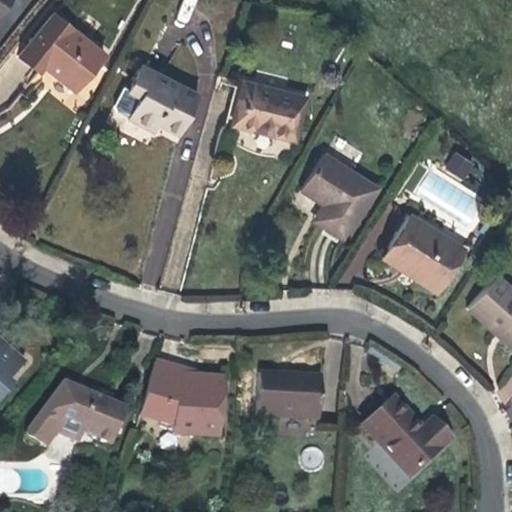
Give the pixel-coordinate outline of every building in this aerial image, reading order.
[(54,75),(73,90),(102,54),(52,13),(18,56),(38,72),(44,65),(55,73),(54,75)] [(177,134),(197,95),(138,66),(126,90),(138,96),(127,118),(152,131),(156,123),(177,134)] [(223,128),(232,125),(242,82),(236,80),(223,128)] [(232,125),(292,140),(303,97),(242,82),(232,125)] [(464,178),(473,164),(455,153),(446,167),(464,178)] [(376,188),(321,154),(298,190),(322,205),(330,210),(320,225),(343,240),(376,188)] [(312,220),(320,225),(330,210),(322,205),(312,220)] [(407,215),(386,249),(420,270),(415,279),(436,292),(462,250),(407,215)] [(420,270),(386,249),(381,257),(415,279),(420,270)] [(511,290),(495,275),(465,308),(511,349),(511,290)] [(0,399),(4,394),(0,390),(0,379),(2,378),(6,382),(7,381),(24,362),(0,341),(0,399)] [(222,378),(198,376),(190,375),(190,371),(183,369),(182,370),(154,362),(138,415),(171,424),(172,433),(218,437),(222,378)] [(317,420),(320,376),(257,372),(255,416),(317,420)] [(12,386),(7,381),(6,382),(2,378),(0,379),(0,390),(4,394),(12,386)] [(91,394),(62,381),(25,431),(24,434),(26,438),(45,447),(56,433),(79,442),(82,433),(110,445),(125,408),(109,401),(111,395),(98,390),(94,391),(91,394)] [(408,477),(444,443),(427,424),(421,429),(392,398),(362,426),(408,477)] [(431,420),(427,424),(444,443),(449,439),(431,420)]
